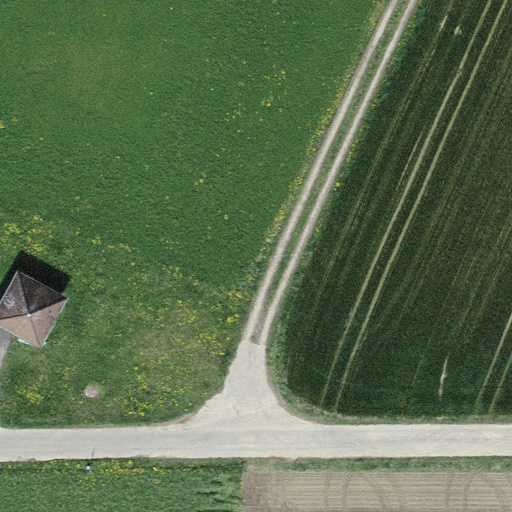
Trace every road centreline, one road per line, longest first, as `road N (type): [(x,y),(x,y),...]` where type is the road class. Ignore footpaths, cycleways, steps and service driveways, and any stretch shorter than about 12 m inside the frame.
road 1 (track): [(242,444),(259,328),(409,0)]
road 2 (unclassified): [(87,441),(511,442)]
